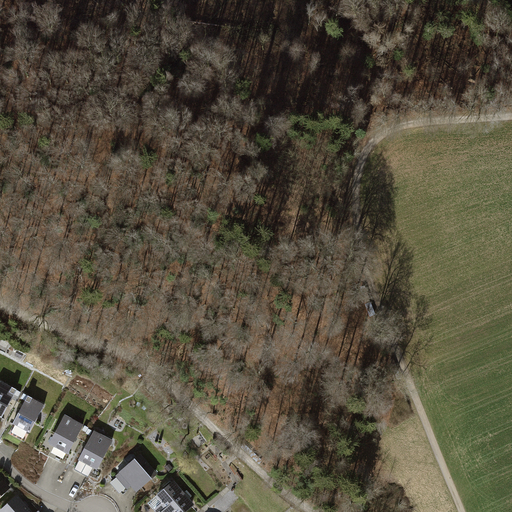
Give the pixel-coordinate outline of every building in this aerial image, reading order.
[(18,390),(1,381),(0,381),(0,416),(3,418),(18,390)] [(46,404),(29,395),(14,424),(31,433),(46,404)] [(85,425),(65,415),(50,444),(69,454),(85,425)] [(113,440),(95,430),(79,459),(98,469),(113,440)] [(160,472),(142,452),(109,481),(122,496),(133,487),(137,491),(160,472)] [(0,494),(11,484),(0,473),(0,494)] [(184,511),(194,504),(173,479),(141,506),(145,511),(184,511)] [(37,511),(33,511),(18,494),(0,509),(0,511),(42,511),(40,510),(37,511)]
